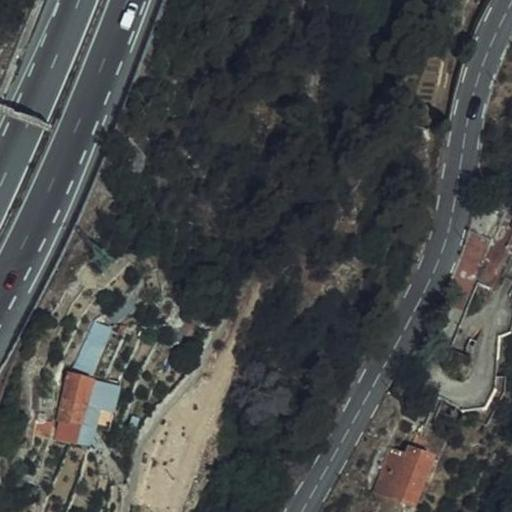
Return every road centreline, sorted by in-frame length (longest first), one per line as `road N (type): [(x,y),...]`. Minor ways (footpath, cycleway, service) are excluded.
road 1 (secondary): [(300,511),(429,274),(480,71),(507,0)]
road 2 (motorway): [(0,295),(127,0)]
road 3 (motorway): [(80,0),(0,183)]
